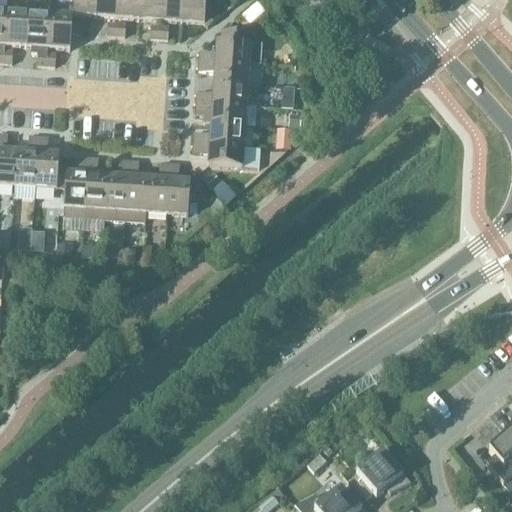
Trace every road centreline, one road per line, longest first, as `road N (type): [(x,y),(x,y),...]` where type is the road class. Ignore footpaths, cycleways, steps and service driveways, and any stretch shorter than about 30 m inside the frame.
road 1 (secondary): [(511,218),(300,372),(265,408)]
road 2 (secondary): [(265,408),(313,388),(511,257)]
road 3 (tertiary): [(390,0),(511,134)]
road 4 (secondary): [(138,511),(265,408)]
road 5 (residential): [(446,510),(435,448),(511,383)]
road 6 (residential): [(0,91),(158,104)]
